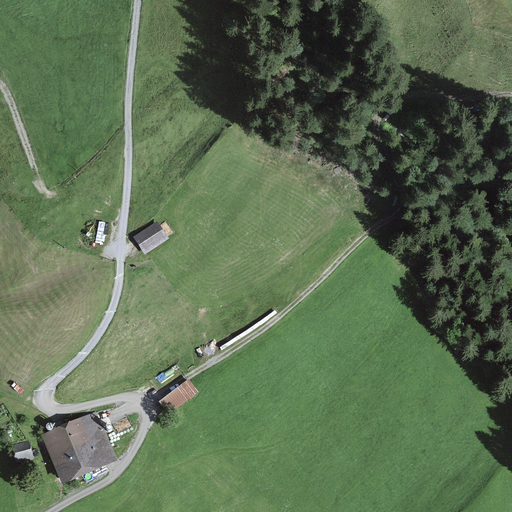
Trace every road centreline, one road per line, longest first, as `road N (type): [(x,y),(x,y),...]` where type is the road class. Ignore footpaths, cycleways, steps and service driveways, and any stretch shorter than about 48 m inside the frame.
road 1 (track): [(144,402),(300,302),(393,210),(399,186),(377,135),(384,108),(423,92),(511,96)]
road 2 (track): [(137,0),(116,295),(95,340),(42,398)]
road 3 (track): [(42,398),(62,410),(131,396),(146,412),(118,471),(50,511)]
